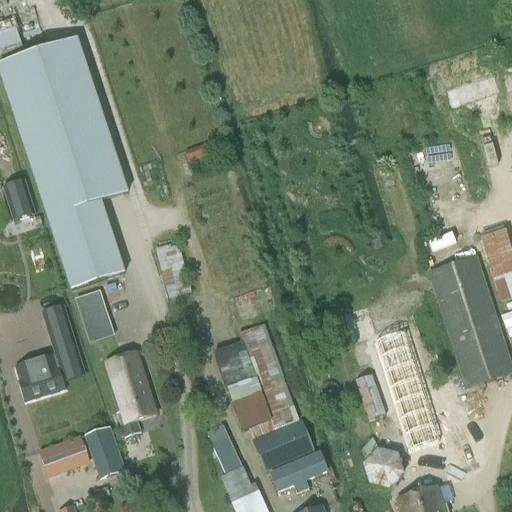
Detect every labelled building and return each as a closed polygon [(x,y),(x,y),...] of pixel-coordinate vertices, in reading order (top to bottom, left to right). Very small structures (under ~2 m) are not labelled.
[(0,64),(0,75),(72,293),(123,277),(101,205),(127,198),(121,182),(76,40),(0,64)] [(208,147),(185,155),(189,165),(211,157),(208,147)] [(23,183),(1,190),(12,225),(34,218),(23,183)] [(466,392),(511,377),(511,372),(477,261),(429,276),(466,392)] [(90,347),(115,338),(100,294),(75,302),(90,347)] [(377,296),(329,310),(338,342),(388,329),(377,296)] [(54,357),(14,369),(24,404),(63,392),(65,392),(64,391),(63,385),(85,378),(64,309),(41,316),(54,357)] [(273,431),(298,422),(263,328),(238,338),(273,431)] [(403,339),(373,349),(407,456),(437,446),(403,339)] [(136,424),(156,417),(136,355),(104,366),(120,415),(116,416),(124,440),(140,435),(136,424)] [(385,417),(372,379),(355,384),(368,423),(385,417)] [(322,388),(320,392),(320,397),(323,401),(328,403),(333,403),(337,400),(339,395),(338,390),(335,386),(331,384),(326,385),(322,388)] [(265,474),(313,454),(301,424),(253,445),(265,474)] [(123,475),(109,432),(88,439),(102,482),(123,475)] [(80,442),(39,456),(48,480),(88,466),(80,442)] [(226,478),(241,471),(228,443),(213,449),(226,478)] [(474,448),(456,453),(460,469),(479,463),(474,448)] [(389,492),(402,477),(397,458),(377,453),(363,468),(369,487),(389,492)] [(319,456),(270,476),(278,494),(293,488),(296,496),(308,491),(305,483),(327,474),(319,456)] [(398,511),(442,511),(436,491),(395,504),(398,511)] [(267,511),(259,494),(231,506),(233,511),(267,511)]
